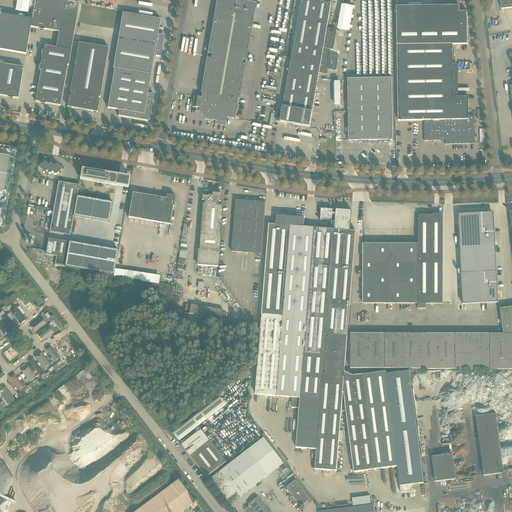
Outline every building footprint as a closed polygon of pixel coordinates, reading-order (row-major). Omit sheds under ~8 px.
[(28,13),(29,0),(17,0),(15,11),(28,13)] [(69,66),(79,4),(57,0),(35,0),(32,20),(31,27),(39,29),(39,30),(39,29),(39,30),(41,30),(42,31),(44,31),(44,30),(59,32),(56,48),(45,46),(44,51),(42,51),(41,52),(41,54),(41,56),(42,56),(40,66),(40,65),(40,66),(39,67),(39,69),(39,71),(41,71),(35,102),(40,103),(40,104),(42,104),(44,105),(45,105),(46,105),(46,104),(45,104),(60,106),(61,101),(67,66),(69,66)] [(234,120),(235,115),(255,4),(256,4),(257,1),(252,0),(218,0),(201,98),(194,97),(192,107),(199,109),(199,112),(203,112),(203,113),(202,113),(204,116),(205,116),(205,120),(216,122),(215,125),(225,126),(227,118),(234,120)] [(319,73),(323,74),(327,74),(328,70),(336,71),(339,56),(329,54),(330,50),(334,50),(336,36),(337,31),(327,29),(331,4),(309,0),(301,0),(289,70),(286,69),(286,73),(288,73),(282,111),(279,110),(277,122),(310,128),(311,123),(319,73)] [(511,0),(500,0),(501,9),(506,9),(511,8),(511,0)] [(396,7),(397,45),(398,121),(424,121),(424,125),(424,126),(424,130),(424,131),(425,131),(426,133),(424,133),(424,134),(424,137),(424,138),(425,141),(424,141),(425,142),(425,141),(429,141),(429,142),(430,141),(433,141),(433,142),(434,141),(438,141),(438,142),(438,141),(441,141),(441,142),(442,141),(442,139),(445,139),(445,141),(445,142),(445,144),(445,145),(449,145),(450,144),(453,144),(454,145),(454,144),(457,144),(458,145),(458,144),(462,144),(462,145),(463,144),(466,144),(466,145),(467,144),(470,144),(470,145),(471,144),(474,144),(475,145),(475,144),(475,140),(475,139),(475,138),(475,137),(475,133),(475,132),(473,132),(473,130),(474,130),(475,130),(475,129),(474,125),(475,125),(474,124),(474,120),(475,120),(475,117),(474,116),(469,116),(468,97),(453,97),(453,45),(467,45),(467,12),(459,12),(459,6),(396,7)] [(31,27),(32,20),(0,14),(0,49),(26,54),(31,27)] [(156,57),(159,57),(160,58),(164,36),(159,35),(159,36),(158,35),(161,20),(123,14),(113,69),(114,69),(108,109),(119,111),(119,112),(118,117),(147,121),(148,122),(150,120),(149,120),(154,95),(149,94),(149,95),(148,95),(154,56),(156,56),(156,57)] [(79,43),(71,88),(70,93),(71,93),(70,97),(69,96),(67,108),(97,113),(99,102),(98,101),(99,98),(100,98),(108,48),(79,43)] [(0,95),(8,97),(8,98),(13,99),(13,98),(18,99),(24,68),(0,63),(0,95)] [(348,79),(349,141),(393,141),(392,79),(348,79)] [(0,154),(0,191),(4,192),(10,156),(0,154)] [(61,169),(57,165),(57,164),(56,165),(54,166),(53,166),(52,164),(51,164),(50,164),(49,165),(48,165),(47,165),(46,163),(45,163),(40,166),(40,167),(39,167),(39,168),(43,173),(44,173),(45,173),(46,172),(47,172),(48,172),(49,174),(50,174),(52,173),(52,172),(53,173),(54,174),(54,175),(55,175),(56,175),(56,174),(60,172),(61,171),(61,170),(61,169)] [(82,169),(80,180),(128,188),(130,177),(82,169)] [(59,182),(50,232),(70,236),(73,217),(77,197),(79,186),(59,182)] [(170,225),(173,207),(174,207),(175,197),(167,196),(166,199),(144,195),(132,193),(128,218),(170,225)] [(221,194),(212,193),(212,196),(208,196),(202,196),(202,195),(202,201),(204,201),(204,204),(202,204),(199,251),(219,252),(223,206),(218,205),(219,202),(220,202),(221,194)] [(77,197),(73,217),(109,223),(112,203),(77,197)] [(236,200),(235,205),(231,252),(261,254),(266,202),(256,202),(256,200),(246,199),(246,201),(236,200)] [(269,230),(256,395),(293,398),(293,408),(300,409),(297,448),(318,450),(316,470),(337,471),(338,461),(340,461),(341,451),(339,451),(340,441),(344,442),(345,432),(340,431),(343,394),(344,377),(348,337),(355,237),(356,232),(350,231),(351,211),(336,210),(336,214),(333,214),(333,210),(326,209),(325,209),(321,209),(320,219),(332,220),(332,215),(336,215),(335,221),(331,221),(331,227),(335,227),(334,230),(304,228),(304,219),(304,220),(277,218),(277,216),(276,216),(276,225),(269,225),(269,230)] [(484,213),(458,215),(462,305),(498,303),(497,282),(496,282),(496,273),(497,273),(494,227),(494,228),(493,214),(484,214),(484,213)] [(443,304),(443,214),(432,214),(418,214),(418,219),(418,244),(363,244),(363,271),(357,272),(357,276),(363,276),(363,304),(418,304),(418,309),(426,309),(426,304),(443,304)] [(29,248),(28,253),(35,262),(55,266),(65,267),(66,261),(69,243),(49,239),(47,251),(33,249),(33,248),(29,248)] [(69,243),(65,267),(114,276),(118,251),(69,243)] [(13,303),(18,299),(14,294),(9,298),(13,303)] [(9,298),(2,303),(4,306),(6,308),(7,308),(9,311),(12,308),(10,305),(13,303),(9,298)] [(190,305),(188,314),(221,319),(223,310),(190,305)] [(511,307),(500,309),(503,334),(408,334),(350,334),(350,369),(511,369),(511,307)] [(17,309),(11,313),(20,326),(27,322),(17,309)] [(20,326),(11,313),(3,319),(12,332),(20,326)] [(54,321),(50,317),(47,313),(45,315),(51,323),(54,321)] [(36,336),(48,326),(48,325),(42,317),(29,327),(36,336)] [(12,332),(3,319),(0,321),(0,334),(3,339),(12,332)] [(54,321),(51,323),(54,327),(56,325),(58,327),(61,325),(59,323),(56,319),(56,320),(54,321)] [(51,329),(48,326),(36,336),(41,343),(44,341),(54,333),(51,329)] [(65,337),(58,343),(67,354),(74,349),(65,337)] [(58,343),(50,349),(59,360),(66,355),(58,343)] [(59,360),(50,349),(42,355),(51,366),(59,360)] [(51,366),(42,355),(34,361),(43,372),(51,366)] [(43,372),(34,361),(26,367),(34,378),(43,372)] [(60,361),(52,367),(54,369),(56,372),(64,367),(62,364),(62,363),(60,361)] [(34,378),(26,367),(18,373),(26,384),(34,378)] [(56,372),(54,370),(50,372),(46,375),(46,376),(48,378),(56,372)] [(343,394),(344,394),(354,474),(397,468),(400,488),(401,494),(414,492),(414,485),(424,484),(409,371),(386,374),(386,372),(344,377),(343,394)] [(26,384),(18,373),(11,378),(19,390),(26,384)] [(76,376),(53,392),(63,407),(70,403),(68,401),(73,398),(67,391),(76,384),(75,383),(79,380),(76,376)] [(40,384),(36,379),(28,386),(32,390),(32,391),(40,384)] [(13,404),(18,400),(7,386),(2,390),(13,404)] [(32,390),(28,386),(24,389),(25,389),(24,390),(27,394),(28,393),(32,390)] [(199,411),(206,420),(226,405),(219,396),(199,411)] [(504,474),(503,469),(496,414),(476,416),(483,471),(484,476),(504,474)] [(179,441),(198,426),(192,417),(172,433),(179,441)] [(225,462),(200,430),(181,445),(206,477),(225,462)] [(283,464),(263,438),(208,480),(224,502),(236,493),(240,497),(283,464)] [(455,480),(455,475),(452,455),(437,457),(432,457),(435,482),(450,480),(451,485),(455,484),(454,480),(455,480)] [(182,511),(191,506),(195,503),(178,480),(135,511),(182,511)] [(310,500),(295,480),(285,488),(292,497),(292,498),(293,497),(295,498),(296,499),(295,501),(301,508),(310,500)] [(268,511),(257,497),(251,502),(248,504),(248,506),(244,509),(246,511),(250,508),(253,511),(268,511)]
